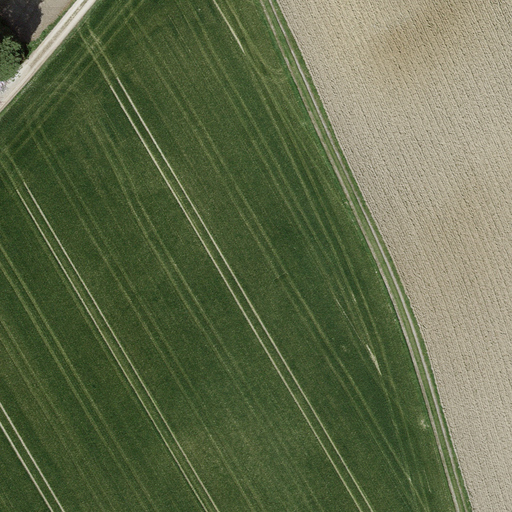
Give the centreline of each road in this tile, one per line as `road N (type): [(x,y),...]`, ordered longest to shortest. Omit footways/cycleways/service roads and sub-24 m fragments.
road 1 (track): [(261,0),(401,301),(466,511)]
road 2 (track): [(85,0),(0,101)]
